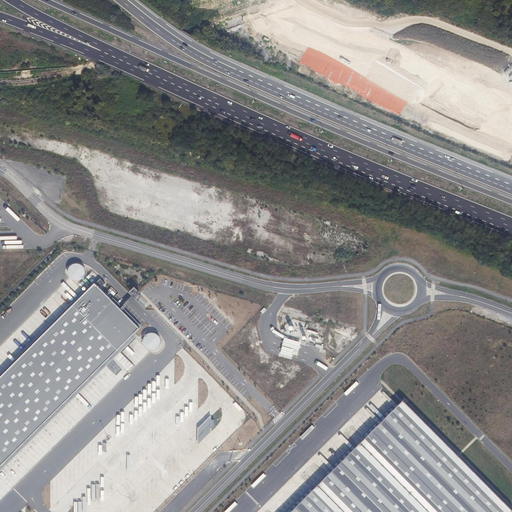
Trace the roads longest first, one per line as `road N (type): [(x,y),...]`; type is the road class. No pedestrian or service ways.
road 1 (trunk): [(511,202),(287,112),(43,0)]
road 2 (motorway): [(99,50),(511,228)]
road 3 (motorway): [(511,184),(255,80)]
road 4 (track): [(511,52),(419,19),(370,33),(344,23),(333,7)]
road 5 (motorway): [(255,80),(176,43),(120,0)]
road 6 (motorway): [(255,80),(133,0)]
